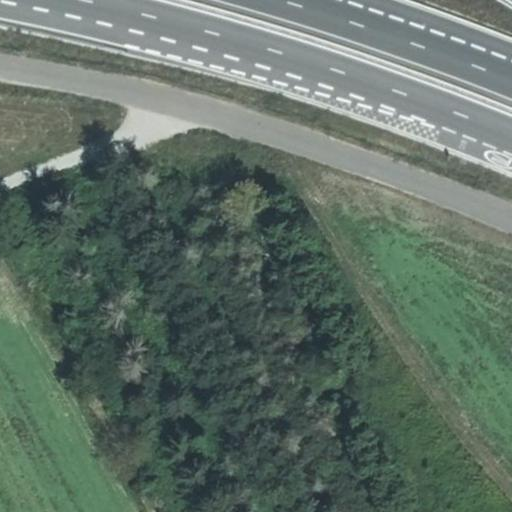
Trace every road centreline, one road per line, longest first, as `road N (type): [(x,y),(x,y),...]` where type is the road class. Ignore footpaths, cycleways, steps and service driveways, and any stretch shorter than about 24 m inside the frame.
road 1 (trunk): [(87,0),(337,70),(511,135)]
road 2 (trunk): [(511,81),(278,0)]
